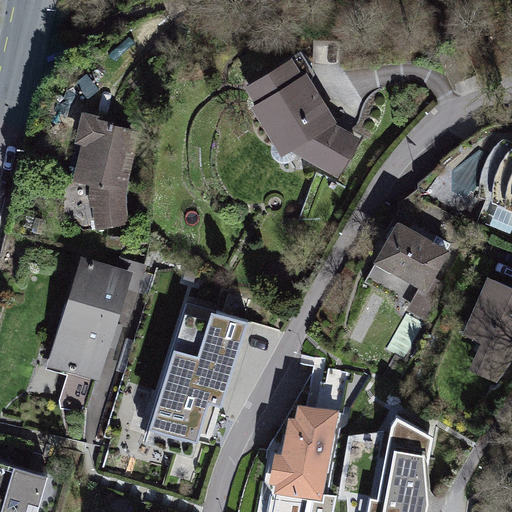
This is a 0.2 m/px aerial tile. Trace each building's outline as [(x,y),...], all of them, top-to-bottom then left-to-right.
[(295,63),(244,97),(282,160),(290,155),(340,179),(364,143),(336,128),(295,63)] [(145,135),(83,119),(77,149),(86,151),(79,183),(94,188),(102,236),(138,232),(131,192),(145,135)] [(511,152),(510,152),(492,205),(511,211),(511,152)] [(459,254),(397,225),(376,267),(438,297),(459,254)] [(134,279),(79,264),(49,372),(104,387),(134,279)] [(511,303),(487,293),(466,343),(511,362),(511,303)] [(197,363),(171,356),(149,438),(198,451),(209,408),(227,413),(250,329),(209,319),(197,363)] [(330,511),(344,416),(304,410),(302,425),(294,424),(289,458),(275,456),(270,489),(276,490),(275,497),(296,500),(293,511),(330,511)] [(393,430),(358,445),(349,501),(369,504),(367,511),(429,511),(430,509),(414,507),(423,462),(414,461),(418,435),(393,430)] [(35,511),(44,483),(0,470),(0,511),(35,511)]
